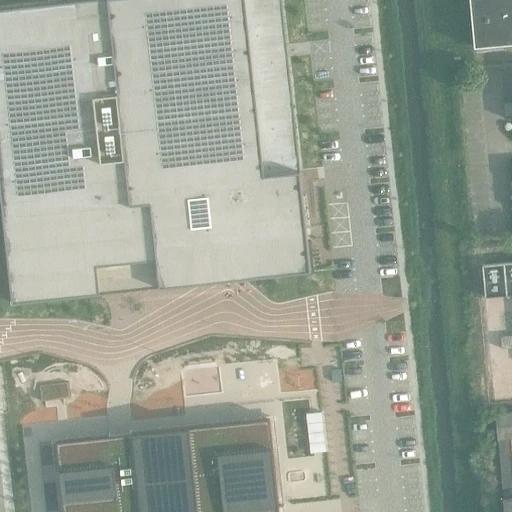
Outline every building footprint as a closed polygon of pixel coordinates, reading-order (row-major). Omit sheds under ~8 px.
[(281,0),(76,0),(0,8),(0,102),(12,216),(4,217),(13,303),(162,287),(158,245),(304,229),(306,229),(281,0)] [(511,0),(470,0),(474,47),(511,43),(511,0)] [(511,261),(485,261),(485,293),(511,292),(511,261)] [(511,336),(501,338),(502,350),(511,348),(511,336)] [(511,511),(511,454),(511,439),(511,411),(496,413),(504,498),(504,511),(511,511)] [(322,412),(306,414),(311,454),(325,452),(326,452),(322,412)] [(58,441),(57,441),(64,511),(279,511),(269,419),(58,441)] [(361,511),(359,487),(335,489),(336,511),(361,511)]
